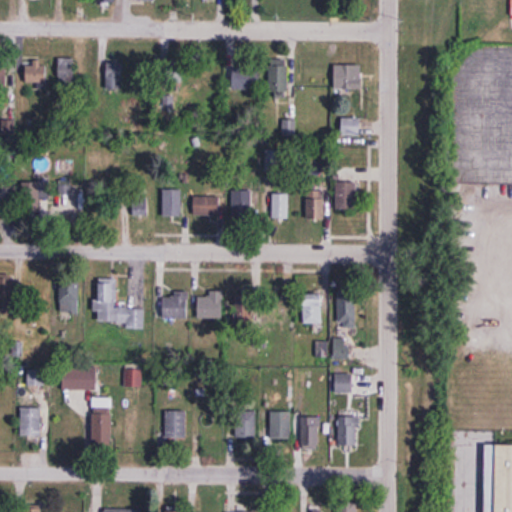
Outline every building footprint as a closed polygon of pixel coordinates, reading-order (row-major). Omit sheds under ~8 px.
[(73,60),(60,60),(60,78),(73,78),(73,60)] [(287,99),(287,60),(270,60),(270,99),(287,99)] [(108,96),(124,96),(124,61),(108,61),(108,96)] [(47,85),(47,64),(25,64),(25,85),(47,85)] [(362,90),(362,65),(335,65),(335,90),(362,90)] [(360,118),(341,118),(341,136),(360,136),(360,118)] [(14,121),(2,121),(2,133),(14,133),(14,121)] [(265,171),(290,171),(291,121),(286,121),(286,139),(276,139),(276,147),(266,147),(265,171)] [(49,181),(29,181),(29,211),(49,211),(49,181)] [(338,209),(358,209),(358,183),(338,183),(338,209)] [(182,188),(163,188),(162,216),(181,216),(182,188)] [(232,189),(232,218),(251,218),(251,189),(232,189)] [(307,189),(307,220),(325,220),(325,189),(307,189)] [(128,200),(136,216),(150,209),(142,193),(128,200)] [(289,193),(273,193),(272,218),(289,218),(289,193)] [(193,215),(220,215),(220,195),(193,195),(193,215)] [(0,315),(13,316),(13,276),(0,275),(0,315)] [(99,277),(99,301),(94,301),(94,312),(98,312),(98,322),(127,322),(127,329),(144,329),(145,307),(117,307),(117,278),(99,277)] [(79,279),(57,279),(57,314),(79,314),(79,279)] [(356,291),(337,291),(336,326),(356,327),(356,291)] [(163,318),(189,318),(189,294),(163,294),(163,318)] [(309,318),(324,308),(316,296),(301,306),(309,318)] [(198,298),(198,321),(227,321),(227,298),(198,298)] [(248,326),(268,323),(265,304),(245,307),(248,326)] [(63,392),(96,392),(96,367),(63,367),(63,392)] [(28,386),(44,386),(44,369),(28,369),(28,386)] [(353,374),(335,374),(335,393),(353,393),(353,374)] [(93,445),(112,445),(112,403),(93,403),(93,445)] [(21,435),(42,435),(42,408),(21,408),(21,435)] [(166,412),(166,438),(186,438),(186,412),(166,412)] [(272,440),(291,440),(291,412),(272,412),(272,440)] [(256,439),(256,413),(235,413),(235,439),(256,439)] [(319,417),(301,417),(301,449),(319,449),(319,417)] [(338,417),(338,445),(358,445),(358,417),(338,417)] [(465,511),(468,431),(511,431),(511,511),(465,511)]
